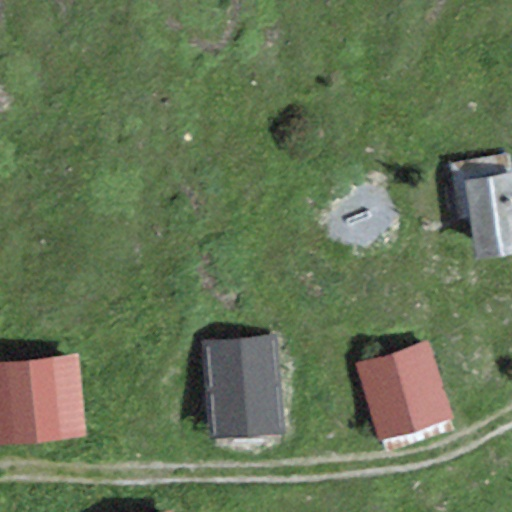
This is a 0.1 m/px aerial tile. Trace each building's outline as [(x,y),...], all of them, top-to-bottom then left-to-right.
[(511,178),(507,154),(448,166),(458,219),(469,217),(477,259),(511,252),(511,178)] [(278,337),(202,343),(210,437),(286,431),(278,337)] [(431,341),(363,364),(389,442),(458,419),(431,341)] [(78,345),(0,352),(0,432),(86,424),(78,345)] [(511,511),(511,493),(490,511),(511,511)]
